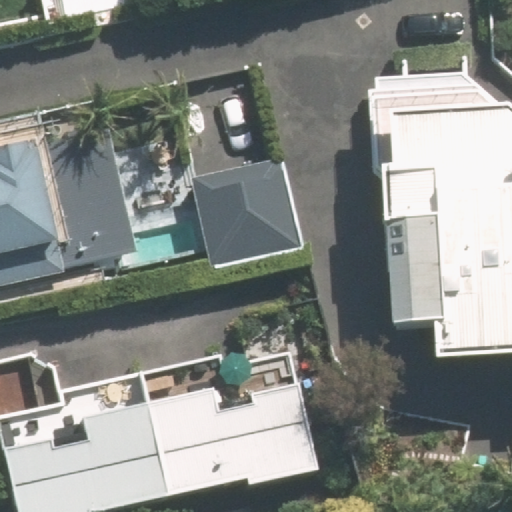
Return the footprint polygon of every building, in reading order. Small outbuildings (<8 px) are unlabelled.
[(138,0),(69,0),(72,15),(139,4),(138,0)] [(465,315),(467,352),(511,349),(511,99),(473,69),(389,74),(402,319),(465,315)] [(0,149),(0,284),(147,253),(119,124),(0,149)] [(294,152),(199,172),(219,267),(315,247),(294,152)] [(23,447),(38,511),(137,511),(335,468),(316,382),(270,392),(272,399),(238,406),(234,384),(101,414),(106,436),(74,443),(73,436),(23,447)]
